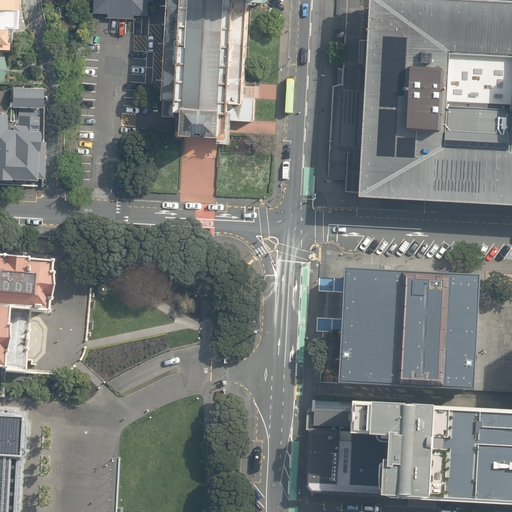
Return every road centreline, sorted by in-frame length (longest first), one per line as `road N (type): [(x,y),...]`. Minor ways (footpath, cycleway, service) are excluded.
road 1 (secondary): [(293,222),(307,0)]
road 2 (unclassified): [(511,236),(293,222)]
road 3 (residential): [(35,0),(54,90),(49,210)]
road 4 (secondary): [(275,511),(286,323)]
road 5 (residential): [(49,210),(203,218)]
road 6 (secondary): [(286,323),(255,245),(203,218)]
